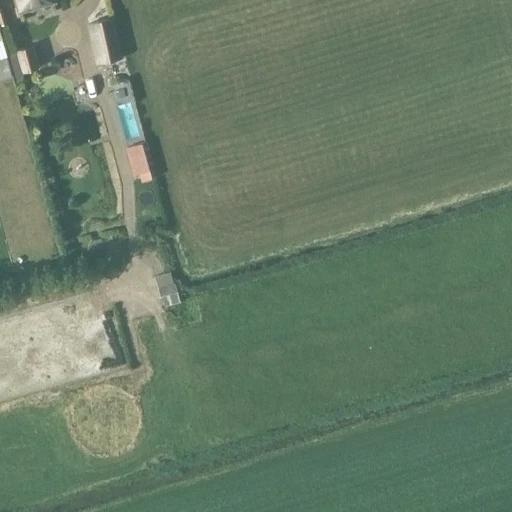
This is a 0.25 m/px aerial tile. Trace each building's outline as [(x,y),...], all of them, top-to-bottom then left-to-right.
[(14,0),(19,14),(58,3),(56,0),(14,0)] [(123,58),(114,18),(87,24),(96,65),(123,58)] [(38,68),(32,46),(15,50),(21,73),(38,68)] [(124,85),(111,88),(122,137),(135,134),(124,85)] [(61,86),(44,87),(47,119),(64,117),(61,86)] [(87,137),(96,134),(89,116),(81,119),(87,137)] [(148,170),(140,143),(124,148),(131,175),(148,170)] [(161,296),(163,305),(179,301),(174,283),(172,283),(170,272),(153,276),(156,288),(164,286),(167,294),(161,296)] [(0,397),(125,371),(108,293),(0,316),(0,397)]
